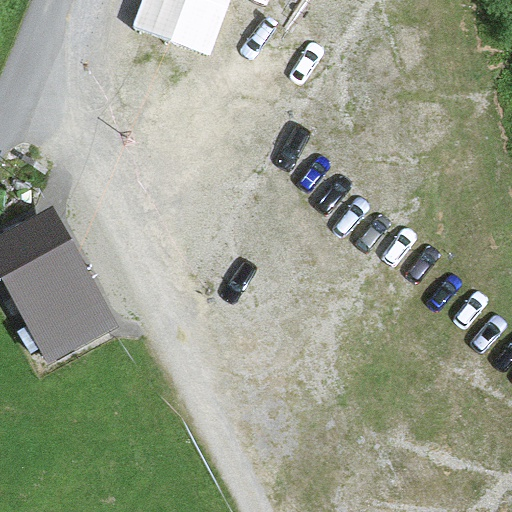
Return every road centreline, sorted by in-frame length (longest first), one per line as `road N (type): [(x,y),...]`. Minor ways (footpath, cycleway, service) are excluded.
road 1 (track): [(22,76),(248,511)]
road 2 (residential): [(54,0),(0,131)]
